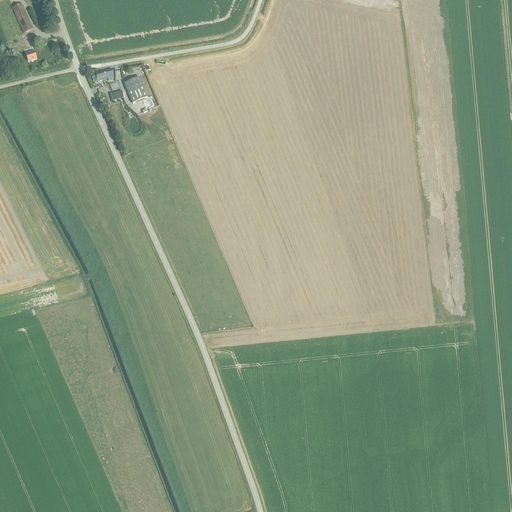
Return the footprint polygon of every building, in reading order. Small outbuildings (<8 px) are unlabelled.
[(25,35),(35,30),(23,4),(13,9),(25,35)] [(38,59),(34,49),(26,52),(30,62),(38,59)] [(114,71),(99,74),(100,80),(115,77),(114,71)] [(137,102),(149,96),(141,79),(129,84),(137,102)] [(156,107),(154,102),(153,102),(151,96),(143,99),(146,109),(156,107)]
